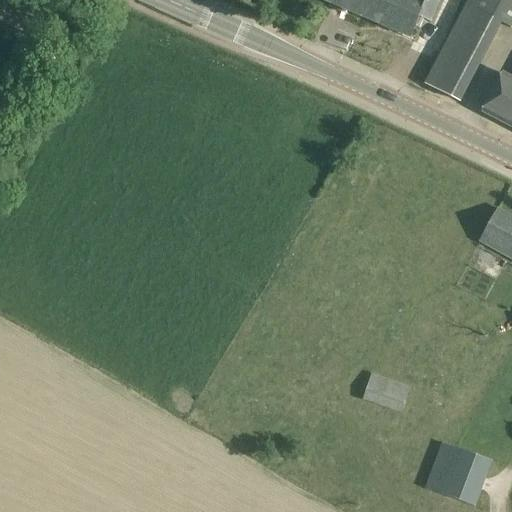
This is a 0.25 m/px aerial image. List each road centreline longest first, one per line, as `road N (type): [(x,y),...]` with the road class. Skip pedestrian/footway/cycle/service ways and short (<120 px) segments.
road 1 (secondary): [(511,161),(159,0)]
road 2 (unknown): [(431,124),(511,8)]
road 3 (unknown): [(369,95),(432,28),(446,0)]
